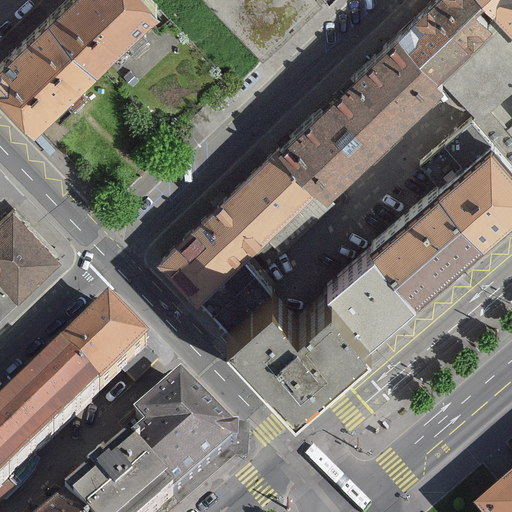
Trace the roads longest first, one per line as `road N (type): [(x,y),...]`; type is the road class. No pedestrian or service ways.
road 1 (residential): [(109,256),(328,48)]
road 2 (primary): [(511,269),(295,455)]
road 3 (residential): [(295,455),(109,256)]
road 4 (primary): [(355,505),(511,370)]
road 5 (residential): [(109,256),(0,140)]
road 6 (residential): [(0,362),(109,256)]
